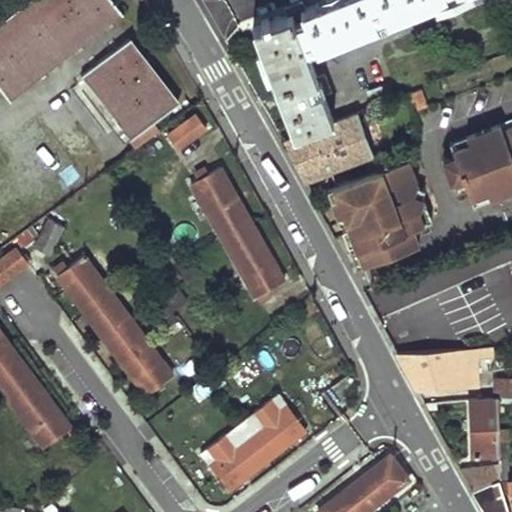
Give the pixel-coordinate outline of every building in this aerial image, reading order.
[(111,0),(35,0),(0,27),(0,88),(8,99),(121,12),(111,0)] [(334,0),(271,24),(269,20),(262,22),(264,27),(254,31),(294,134),(333,119),(308,53),(446,0),(334,0)] [(175,103),(126,40),(83,73),(131,137),(131,138),(136,146),(158,129),(152,121),(175,103)] [(424,90),(410,95),(416,112),(430,107),(424,90)] [(287,140),(305,179),(375,153),(359,112),(287,140)] [(200,117),(173,137),(182,148),(208,129),(200,117)] [(511,119),(450,143),(452,149),(511,127),(511,119)] [(456,159),(443,164),(450,183),(452,182),(453,184),(464,180),(471,199),(511,184),(511,127),(452,149),(456,159)] [(371,230),(375,242),(413,229),(424,225),(419,211),(424,199),(421,198),(413,195),(416,187),(417,184),(408,158),(389,165),(383,163),(381,169),(333,187),(345,221),(348,227),(351,237),(371,230)] [(212,176),(205,164),(194,170),(201,182),(212,176)] [(201,182),(195,185),(256,296),(283,282),(222,171),(212,176),(201,182)] [(511,184),(471,199),(474,206),(511,191),(511,184)] [(333,187),(327,189),(340,223),(345,221),(333,187)] [(424,190),(416,187),(413,195),(421,198),(424,190)] [(432,222),(424,199),(419,211),(424,225),(432,222)] [(65,226),(49,218),(35,246),(50,253),(65,226)] [(348,227),(342,229),(348,245),(354,243),(351,237),(348,227)] [(413,229),(375,242),(372,244),(374,248),(370,256),(373,263),(419,245),(413,229)] [(371,230),(351,237),(354,243),(356,249),(375,242),(371,230)] [(372,244),(375,242),(356,249),(363,266),(373,263),(370,256),(374,248),(372,244)] [(16,247),(0,259),(0,281),(27,260),(16,247)] [(59,274),(58,275),(136,375),(160,356),(83,256),(69,267),(59,274)] [(69,267),(63,258),(53,266),(59,274),(69,267)] [(0,330),(0,383),(44,443),(69,424),(0,330)] [(492,346),(398,351),(419,389),(479,386),(478,358),(493,358),(492,346)] [(511,379),(497,381),(498,399),(499,399),(511,398),(511,379)] [(224,435),(203,451),(229,487),(304,431),(277,396),(256,411),(258,414),(226,437),(224,435)] [(473,400),(474,456),(500,456),(499,399),(498,399),(473,400)] [(391,452),(321,506),(325,511),(359,511),(409,474),(391,452)] [(462,469),(474,490),(501,476),(500,468),(462,469)] [(474,490),(485,511),(509,511),(506,504),(511,504),(510,492),(502,488),(501,476),(474,490)] [(55,511),(73,499),(63,487),(36,507),(40,511),(55,511)]
